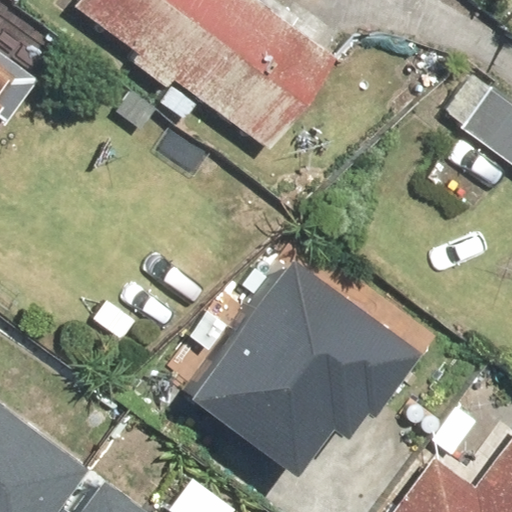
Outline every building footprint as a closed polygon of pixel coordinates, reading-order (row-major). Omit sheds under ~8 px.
[(270,0),(60,0),(264,147),(336,48),(270,0)] [(511,92),(459,55),(420,111),(511,175),(511,92)] [(0,95),(13,78),(0,68),(0,95)] [(274,238),(173,374),(280,453),(314,408),(327,418),(348,390),(358,398),(405,335),(274,238)] [(0,511),(22,511),(70,450),(0,397),(0,511)] [(511,511),(511,423),(467,480),(428,449),(378,511),(511,511)] [(161,511),(88,457),(46,511),(161,511)]
